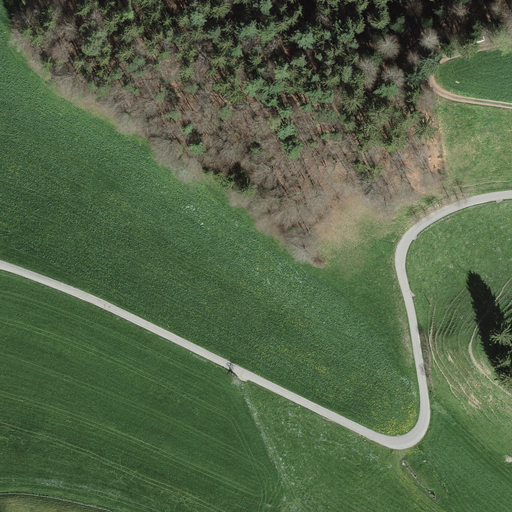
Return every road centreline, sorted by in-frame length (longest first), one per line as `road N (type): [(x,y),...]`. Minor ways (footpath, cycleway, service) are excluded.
road 1 (unclassified): [(511,194),(438,214),(403,245),(425,407),(422,425),(405,440),(377,437),(120,312),(0,264)]
road 2 (track): [(511,36),(440,55),(431,73),(443,92),(511,105)]
